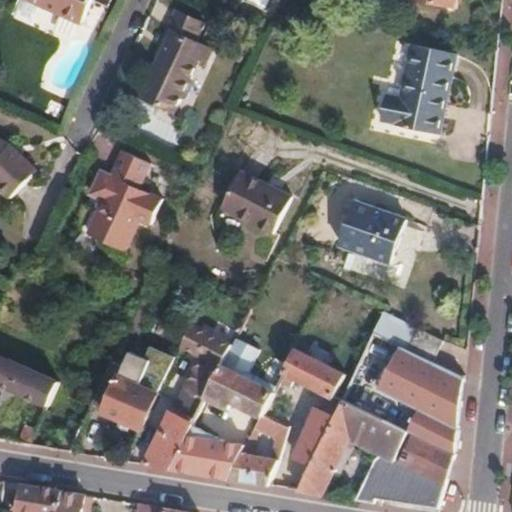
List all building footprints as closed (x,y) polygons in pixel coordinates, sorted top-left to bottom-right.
[(18,0),(11,17),(34,28),(43,7),(80,25),(91,0),(18,0)] [(406,0),(406,3),(450,10),(452,0),(406,0)] [(170,34),(140,97),(171,112),(195,63),(204,67),(211,52),(193,45),(203,25),(175,12),(166,31),(170,34)] [(388,101),(382,124),(397,127),(396,130),(439,139),(456,62),(413,53),(402,104),(388,101)] [(0,141),(0,189),(9,199),(33,174),(7,145),(0,141)] [(86,236),(117,250),(132,215),(134,216),(140,219),(149,223),(160,199),(136,188),(147,163),(120,152),(109,175),(107,176),(98,172),(88,196),(101,202),(86,236)] [(240,174),(221,209),(270,235),(272,234),(290,200),(242,175),(240,174)] [(337,249),(352,255),(344,274),(399,296),(424,232),(407,226),(354,205),(337,249)] [(132,215),(117,250),(125,253),(140,219),(134,216),(132,215)] [(419,330),(409,350),(417,355),(436,365),(447,345),(419,330)] [(417,355),(409,350),(375,334),(353,376),(353,377),(394,397),(417,355)] [(295,351),(329,366),(333,358),(299,342),(295,351)] [(295,351),(283,372),(334,396),(346,374),(329,366),(295,351)] [(0,383),(49,405),(59,382),(0,354),(0,383)] [(169,415),(145,465),(171,470),(195,421),(207,397),(222,366),(205,357),(179,409),(175,409),(172,415),(169,415)] [(94,406),(143,428),(160,394),(154,391),(140,385),(147,369),(130,361),(127,368),(114,362),(94,406)] [(161,375),(167,378),(172,369),(163,365),(159,374),(161,375)] [(222,366),(207,397),(223,406),(229,408),(234,401),(262,415),(274,391),(222,366)] [(154,391),(160,394),(167,378),(161,375),(154,391)] [(398,426),(410,431),(444,447),(452,429),(415,407),(394,397),(353,377),(341,401),(343,403),(347,402),(398,426)] [(207,397),(195,421),(211,429),(223,406),(207,397)] [(336,418),(312,465),(299,491),(323,495),(352,438),(384,453),(396,459),(410,431),(398,426),(347,402),(343,403),(336,418)] [(65,419),(46,411),(44,416),(63,424),(65,419)] [(297,457),(312,465),(336,418),(322,411),(297,457)] [(256,425),(262,429),(277,436),(284,438),(288,426),(261,415),(256,425)] [(65,419),(63,424),(52,449),(70,452),(79,432),(82,425),(77,423),(65,419)] [(195,421),(171,470),(191,473),(208,440),(208,437),(211,429),(195,421)] [(26,426),(18,444),(31,446),(38,429),(26,426)] [(410,431),(396,459),(377,496),(439,508),(455,452),(444,447),(410,431)] [(270,459),(277,460),(284,438),(277,436),(270,459)] [(218,466),(232,473),(243,452),(229,445),(218,466)] [(243,452),(232,473),(229,479),(268,486),(281,461),(277,460),(270,459),(245,454),(243,452)] [(396,459),(384,453),(376,460),(356,500),(374,503),(377,496),(396,459)] [(59,511),(63,490),(22,483),(17,511),(22,511),(59,511)] [(63,490),(59,511),(162,511),(164,506),(141,503),(139,511),(82,511),(86,493),(63,490)] [(90,511),(93,495),(86,493),(82,511),(90,511)]
